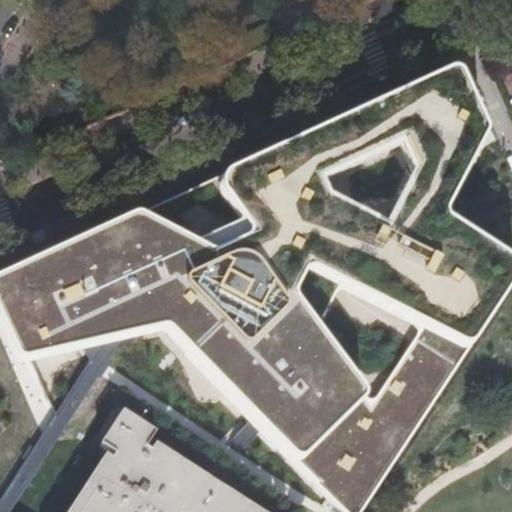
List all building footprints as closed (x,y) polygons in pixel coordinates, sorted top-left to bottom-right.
[(205,0),(130,0),(156,41),(210,8),(205,0)] [(278,42),(270,24),(238,38),(247,56),(278,42)] [(428,69),(401,81),(408,99),(436,87),(428,69)] [(295,461),(301,465),(316,463),(368,408),(365,396),(296,305),(302,287),(310,277),(319,276),(468,352),(511,285),(511,266),(452,230),(451,216),(465,185),(485,149),(492,136),(468,78),(458,81),(230,184),(226,193),(234,207),(250,232),(255,244),(250,251),(216,263),(187,252),(145,227),(140,224),(0,287),(0,320),(25,370),(170,336),(189,348),(295,461)] [(0,380),(0,503),(53,404),(29,392),(28,395),(0,380)] [(252,511),(151,447),(146,455),(141,451),(151,435),(118,413),(96,446),(111,456),(108,461),(100,455),(62,511),(252,511)] [(248,445),(259,427),(246,419),(235,437),(248,445)]
